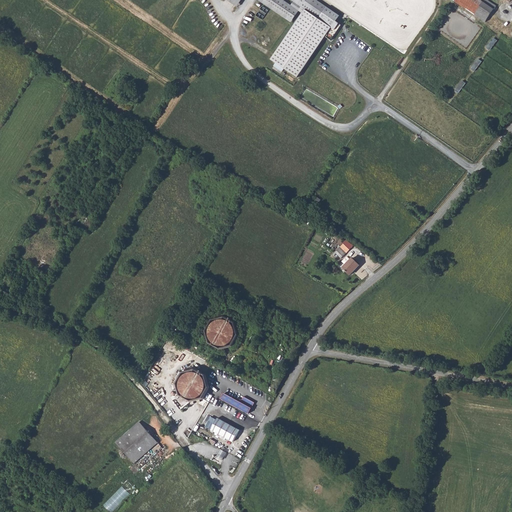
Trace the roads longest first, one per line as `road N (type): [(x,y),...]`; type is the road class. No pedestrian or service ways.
road 1 (track): [(0,303),(81,334),(117,359),(227,495)]
road 2 (tertiary): [(511,130),(405,254),(352,295),(309,348)]
road 3 (unclassified): [(511,388),(309,348)]
road 4 (tertiary): [(309,348),(225,502)]
road 5 (track): [(418,511),(437,374)]
